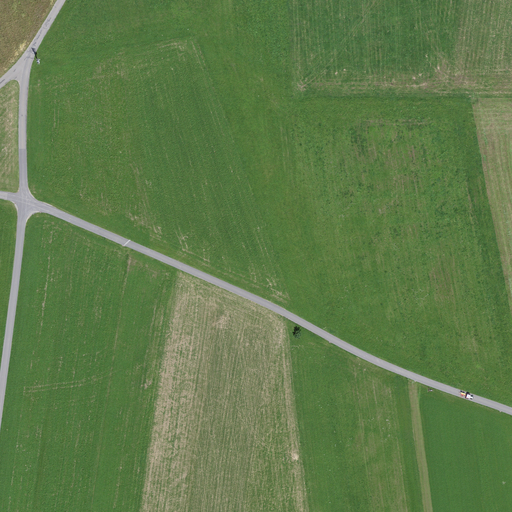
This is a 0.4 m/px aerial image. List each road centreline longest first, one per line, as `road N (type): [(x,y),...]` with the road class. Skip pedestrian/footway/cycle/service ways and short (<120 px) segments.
road 1 (unclassified): [(0,389),(23,199)]
road 2 (unclassified): [(23,65),(23,199)]
